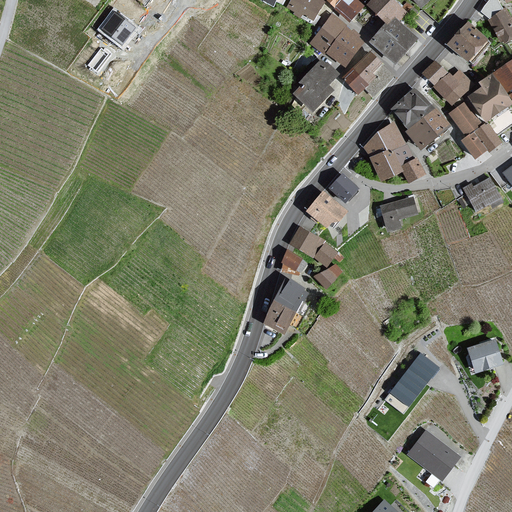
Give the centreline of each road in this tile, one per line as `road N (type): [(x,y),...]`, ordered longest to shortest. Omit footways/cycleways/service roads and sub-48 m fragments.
road 1 (tertiary): [(337,160),(282,237),(237,375),(146,511)]
road 2 (tertiary): [(472,0),(337,160)]
road 3 (residential): [(511,149),(481,172),(414,188),(382,189),(337,160)]
road 4 (unclassified): [(462,511),(511,403)]
